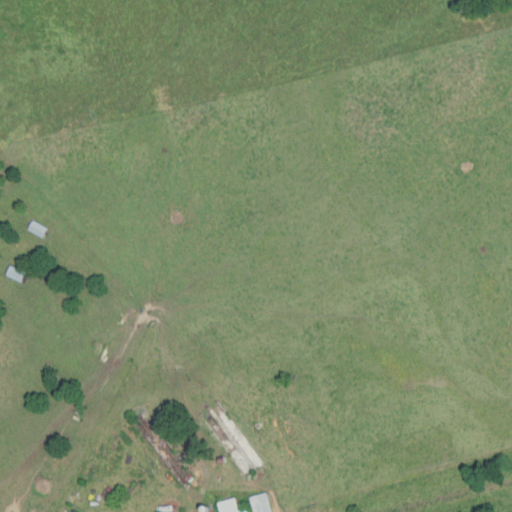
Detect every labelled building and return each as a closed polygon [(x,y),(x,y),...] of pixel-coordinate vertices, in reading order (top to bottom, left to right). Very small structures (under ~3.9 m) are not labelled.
[(35,221),(50,229),(46,238),(30,230),(35,221)] [(13,265),(28,273),(23,283),(8,275),(13,265)] [(180,488),(195,478),(148,409),(133,419),(180,488)] [(255,511),(251,498),(268,493),(273,511),(255,511)] [(221,511),(219,503),(236,498),(239,511),(246,509),(246,511),(221,511)]
